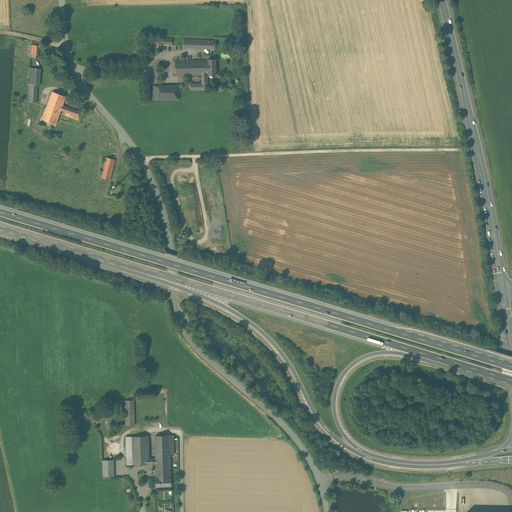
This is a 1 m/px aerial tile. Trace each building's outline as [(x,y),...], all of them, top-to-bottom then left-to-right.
[(226,0),(128,0),(132,19),(226,0)] [(295,0),(239,0),(241,11),(295,0)] [(400,54),(388,0),(295,0),(242,11),(257,84),(400,54)] [(215,41),(184,40),(183,47),(214,48),(215,41)] [(32,58),(40,58),(40,45),(32,45),(32,58)] [(415,126),(399,54),(257,84),(272,156),(415,126)] [(208,59),(208,60),(203,61),(203,74),(207,74),(208,74),(208,75),(216,75),(216,59),(208,59)] [(203,61),(175,61),(175,75),(202,74),(203,74),(203,61)] [(41,69),(30,68),(29,84),(30,85),(37,85),(39,85),(41,69)] [(203,74),(202,74),(202,84),(190,84),(190,89),(190,90),(197,90),(197,89),(207,89),(207,74),(203,74)] [(37,85),(30,85),(29,102),(36,103),(37,85)] [(178,85),(153,86),(153,100),(178,99),(178,85)] [(66,97),(52,92),(47,106),(61,110),(62,106),(66,97)] [(61,110),(47,106),(42,120),(56,124),(61,110)] [(78,111),(62,106),(61,110),(66,112),(65,115),(78,120),(79,117),(78,116),(79,114),(78,111)] [(428,188),(415,126),(272,156),(287,228),(419,201),(430,198),(428,188)] [(115,160),(106,157),(101,178),(110,181),(115,160)] [(441,185),(428,188),(430,198),(419,201),(422,214),(446,209),(441,185)] [(133,400),(125,401),(126,425),(134,425),(133,400)] [(169,435),(155,436),(155,454),(169,454),(169,435)] [(148,436),(132,437),(133,455),(127,455),(127,465),(149,464),(148,459),(148,436)] [(169,454),(155,454),(155,459),(148,459),(149,464),(156,464),(156,478),(170,478),(169,454)] [(114,460),(102,460),(103,477),(114,476),(114,460)] [(156,478),(155,478),(155,486),(171,486),(171,478),(170,478),(156,478)]
